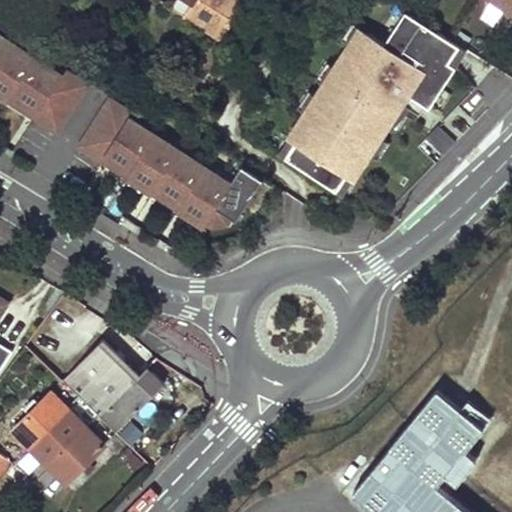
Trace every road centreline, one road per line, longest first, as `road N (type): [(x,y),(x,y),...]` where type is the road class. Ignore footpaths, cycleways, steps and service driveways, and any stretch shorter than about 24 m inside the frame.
road 1 (residential): [(254,280),(162,280),(0,179)]
road 2 (residential): [(0,208),(140,294),(210,319),(237,341)]
road 3 (secondary): [(451,215),(374,258),(320,268)]
road 4 (secondary): [(356,317),(386,273),(451,215)]
